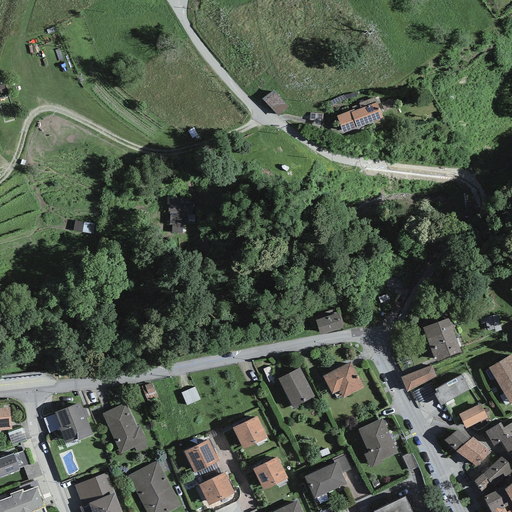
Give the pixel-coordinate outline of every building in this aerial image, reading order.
[(263,100),(279,116),(289,106),(273,90),(263,100)] [(336,118),(343,134),(382,119),(376,104),(356,112),(355,111),(336,118)] [(170,217),(194,216),(193,200),(169,201),(170,217)] [(339,315),(315,322),(320,337),(343,330),(339,315)] [(435,358),(461,350),(449,315),(423,324),(435,358)] [(485,317),(487,333),(502,331),(499,315),(485,317)] [(511,351),(489,365),(500,384),(511,377),(511,351)] [(364,385),(351,359),(323,373),(332,391),(339,388),(343,396),(364,385)] [(432,364),(401,375),(407,390),(436,374),(432,364)] [(293,405),(315,394),(300,366),(278,377),(293,405)] [(469,387),(461,374),(438,386),(440,389),(435,391),(441,402),(469,387)] [(511,400),(511,377),(500,384),(510,402),(511,400)] [(154,385),(143,387),(146,401),(157,399),(154,385)] [(198,388),(185,393),(190,406),(203,401),(198,388)] [(93,433),(80,400),(55,410),(60,425),(59,426),(65,441),(77,436),(77,438),(93,433)] [(102,412),(120,452),(134,446),(145,441),(147,440),(140,424),(137,426),(125,402),(102,412)] [(466,429),(488,419),(481,404),(459,414),(466,429)] [(9,405),(0,405),(0,429),(1,430),(1,428),(12,427),(9,405)] [(242,447),(268,435),(257,412),(232,424),(242,447)] [(364,451),(370,466),(382,460),(381,458),(398,451),(382,416),(358,427),(368,450),(364,451)] [(485,432),(494,446),(501,442),(510,457),(511,456),(511,455),(511,422),(504,428),(501,423),(485,432)] [(458,429),(444,440),(456,451),(470,440),(458,429)] [(194,470),(219,459),(208,437),(184,448),(194,470)] [(491,452),(473,438),(470,440),(456,451),(471,463),(476,467),(491,452)] [(148,447),(145,441),(134,446),(137,452),(148,447)] [(14,451),(0,456),(0,474),(20,467),(14,451)] [(263,487),(288,476),(277,455),(253,466),(263,487)] [(492,465),(504,478),(511,470),(511,465),(503,456),(492,465)] [(147,511),(166,511),(181,505),(157,459),(128,474),(147,511)] [(336,460),(305,474),(314,495),(346,481),(336,460)] [(37,461),(23,467),(28,480),(42,474),(37,461)] [(504,478),(492,465),(474,481),(481,492),(491,483),(494,486),(504,478)] [(208,503),(234,491),(224,470),(198,482),(208,503)] [(106,471),(74,484),(82,504),(89,501),(88,500),(115,490),(106,471)] [(11,494),(0,498),(0,511),(48,511),(38,484),(23,489),(22,487),(10,491),(11,494)] [(504,488),(484,497),(491,511),(496,511),(511,505),(511,502),(505,488),(504,488)] [(82,504),(80,505),(82,511),(122,511),(115,490),(88,500),(89,501),(82,504)] [(375,511),(413,511),(405,494),(373,508),(375,511)] [(304,511),(297,498),(267,511),(304,511)]
